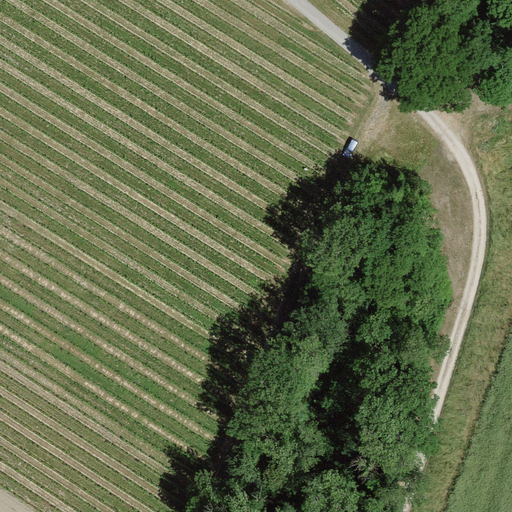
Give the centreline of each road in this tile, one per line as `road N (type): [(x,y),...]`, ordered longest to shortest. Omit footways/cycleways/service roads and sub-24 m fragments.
road 1 (track): [(400,511),(479,240),(461,147),(406,90)]
road 2 (track): [(302,0),(406,90)]
